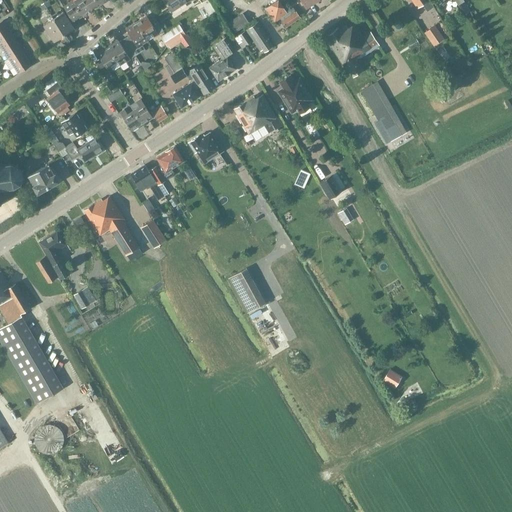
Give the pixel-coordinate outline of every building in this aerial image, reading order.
[(83,0),(73,0),(72,1),(80,13),(82,17),(87,14),(86,13),(90,10),(83,0)] [(83,0),(90,10),(95,7),(96,9),(101,6),(96,0),(83,0)] [(164,0),(172,12),(190,0),(191,1),(191,0),(164,0)] [(280,19),(286,28),(300,17),(293,7),(291,9),(289,7),(286,9),(279,0),(277,0),(266,8),(276,22),(280,19)] [(301,0),(307,8),(319,0),(301,0)] [(430,0),(429,0),(410,0),(417,9),(430,0)] [(72,1),(63,7),(73,22),(78,18),(79,20),(80,19),(82,17),(80,13),(72,1)] [(209,2),(195,8),(200,18),(214,12),(209,2)] [(63,12),(53,18),(63,33),(65,32),(66,34),(74,29),(63,12)] [(229,22),(236,32),(250,23),(242,12),(229,22)] [(150,22),(147,16),(137,23),(145,35),(151,32),(154,36),(158,33),(163,30),(155,18),(150,22)] [(53,18),(43,25),(54,42),(63,36),(61,34),(63,33),(53,18)] [(2,20),(0,21),(0,42),(12,35),(2,20)] [(247,30),(251,35),(261,51),(264,49),(265,51),(272,46),(267,39),(269,38),(258,22),(247,30)] [(129,34),(124,37),(136,56),(146,49),(139,39),(145,35),(137,23),(126,29),(129,34)] [(179,24),(161,37),(168,47),(169,46),(180,39),(181,42),(184,46),(192,42),(187,35),(186,35),(179,24)] [(346,67),(347,66),(353,76),(364,70),(357,60),(380,46),(371,32),(364,36),(356,24),(349,28),(347,26),(341,30),(339,27),(326,36),(346,67)] [(435,27),(425,33),(433,46),(443,39),(435,27)] [(248,37),(251,35),(247,30),(234,39),(241,50),(246,46),(245,45),(251,41),(248,37)] [(12,35),(0,42),(0,43),(9,57),(21,49),(12,35)] [(112,45),(108,48),(117,62),(120,66),(136,56),(124,37),(118,41),(117,40),(115,40),(112,42),(111,44),(112,45)] [(209,67),(218,81),(237,68),(228,55),(235,50),(227,37),(214,46),(222,59),(209,67)] [(117,62),(108,48),(98,55),(101,60),(96,63),(108,81),(113,77),(110,73),(114,70),(111,66),(117,62)] [(9,57),(18,72),(31,64),(21,49),(9,57)] [(176,82),(188,75),(173,52),(165,58),(169,64),(166,67),(176,82)] [(189,71),(204,94),(215,87),(200,64),(189,71)] [(100,97),(112,91),(97,65),(85,71),(100,97)] [(308,103),(314,100),(300,78),(295,81),(291,75),(280,82),(284,88),(279,91),(292,113),(298,110),(300,113),(310,107),(308,103)] [(51,95),(47,98),(58,113),(70,104),(59,89),(62,87),(58,82),(48,90),(51,95)] [(181,107),(201,95),(192,82),(185,86),(183,83),(179,85),(181,89),(173,94),(181,107)] [(379,82),(362,91),(385,131),(402,122),(379,82)] [(119,89),(108,97),(111,102),(123,94),(119,89)] [(254,96),(234,109),(249,134),(267,123),(270,126),(273,125),(277,132),(279,130),(278,128),(283,125),(278,116),(276,118),(263,94),(255,99),(254,96)] [(139,106),(133,109),(143,124),(153,117),(141,99),(136,102),(139,106)] [(96,100),(92,102),(101,119),(106,116),(96,100)] [(158,122),(168,116),(161,105),(152,111),(158,122)] [(133,130),(143,124),(133,109),(127,114),(124,110),(121,112),(133,130)] [(62,122),(71,134),(74,132),(77,136),(89,128),(78,111),(62,122)] [(312,125),(313,127),(308,130),(311,135),(325,126),(321,119),(312,125)] [(199,136),(188,143),(195,153),(197,152),(204,163),(223,151),(211,132),(205,136),(204,135),(200,137),(199,136)] [(59,151),(65,160),(71,157),(72,159),(80,154),(84,160),(93,154),(93,156),(104,149),(96,137),(78,148),(74,142),(66,147),(59,151)] [(66,147),(63,142),(57,141),(53,143),(59,151),(66,147)] [(156,166),(149,171),(156,181),(158,185),(162,183),(173,176),(174,172),(172,169),(184,161),(175,146),(157,158),(161,164),(157,167),(156,166)] [(249,191),(240,177),(236,179),(223,159),(211,167),(234,201),(249,191)] [(0,205),(1,204),(0,203),(0,197),(1,198),(0,196),(0,190),(5,190),(5,192),(7,192),(6,189),(12,188),(13,190),(14,190),(13,188),(19,185),(21,187),(22,186),(20,184),(23,179),(25,180),(25,179),(23,178),(22,172),(24,171),(21,171),(18,167),(19,165),(18,164),(17,166),(11,165),(11,163),(10,163),(10,165),(3,166),(3,164),(1,164),(1,166),(0,166),(0,205)] [(53,173),(48,164),(28,175),(34,185),(33,186),(37,194),(59,181),(54,172),(53,173)] [(145,165),(130,174),(141,190),(149,185),(156,181),(149,171),(145,165)] [(319,182),(329,198),(342,191),(332,174),(319,182)] [(160,189),(154,193),(158,200),(165,196),(160,189)] [(101,235),(110,229),(126,254),(140,246),(123,220),(125,219),(110,195),(103,200),(102,199),(85,209),(101,235)] [(143,202),(149,212),(155,208),(149,198),(143,202)] [(278,216),(285,227),(294,221),(287,210),(278,216)] [(346,223),(352,219),(346,210),(340,214),(346,223)] [(81,217),(74,221),(77,226),(84,221),(81,217)] [(159,228),(146,236),(154,248),(166,240),(159,228)] [(56,250),(67,244),(58,230),(40,242),(61,279),(70,273),(56,250)] [(139,248),(129,254),(130,257),(141,252),(139,248)] [(49,283),(59,277),(46,256),(36,262),(49,283)] [(253,266),(258,276),(267,272),(263,262),(253,266)] [(0,304),(5,301),(15,319),(22,315),(21,314),(31,308),(16,283),(10,286),(1,270),(0,271),(0,304)] [(246,270),(231,276),(247,311),(262,304),(246,270)] [(80,292),(74,295),(82,308),(90,303),(83,291),(83,290),(80,292)] [(22,315),(15,319),(0,327),(0,339),(37,403),(63,388),(22,315)] [(380,323),(374,326),(378,333),(384,331),(380,323)] [(402,377),(390,368),(382,380),(395,388),(402,377)] [(65,442),(65,440),(65,436),(64,434),(62,431),(61,428),(59,427),(55,425),(52,424),(49,423),(46,424),(43,425),(41,426),(38,428),(36,431),(34,434),(33,436),(33,439),(33,442),(34,445),(35,448),(37,451),(40,453),(42,454),(44,455),(48,456),(52,456),(55,455),(58,453),(61,451),(62,449),(64,445),(65,442)] [(0,447),(9,442),(0,427),(0,447)]
